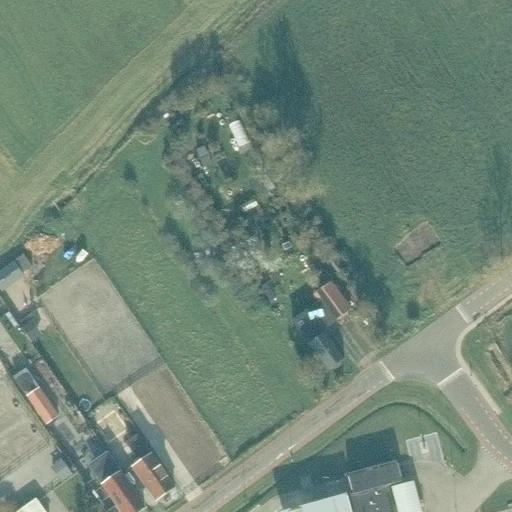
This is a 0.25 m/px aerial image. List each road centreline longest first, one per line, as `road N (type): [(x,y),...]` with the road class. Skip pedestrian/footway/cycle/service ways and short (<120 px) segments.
road 1 (tertiary): [(197,511),(426,343)]
road 2 (unclassified): [(426,343),(511,456)]
